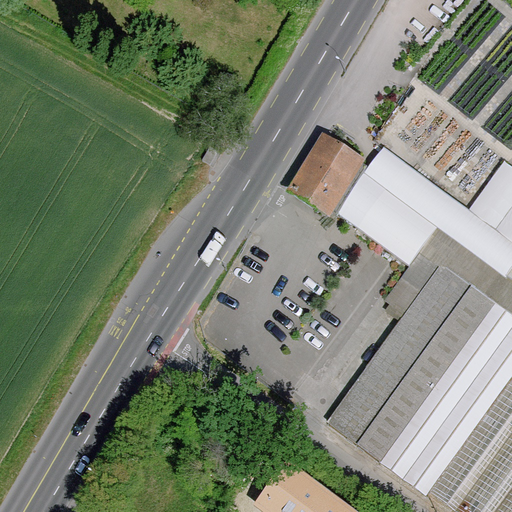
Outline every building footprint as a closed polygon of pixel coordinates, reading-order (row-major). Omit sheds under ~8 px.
[(327,143),(316,160),(350,181),(361,164),(327,143)] [(316,160),(295,194),(329,215),(350,181),(316,160)] [(330,426),(381,463),(496,305),(511,316),(511,285),(460,248),(461,246),(385,191),(359,232),(412,270),(388,302),(410,316),(330,426)] [(431,493),(456,511),(511,511),(511,316),(496,305),(381,463),(428,497),(431,493)] [(334,511),(288,477),(265,506),(273,511),(334,511)]
